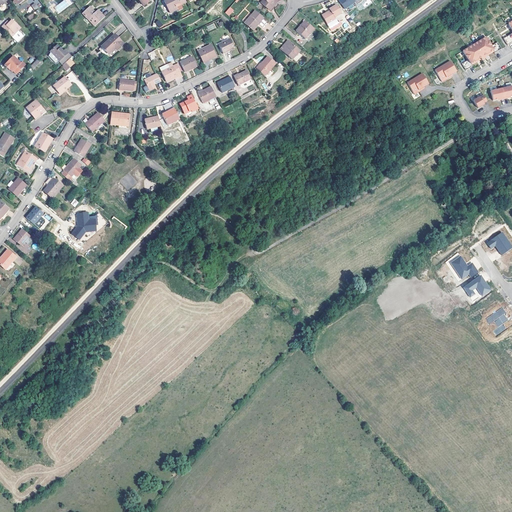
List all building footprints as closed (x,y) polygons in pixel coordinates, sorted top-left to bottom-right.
[(70,0),(63,0),(54,7),(58,14),(73,3),(70,0)] [(176,7),(187,2),(185,0),(166,0),(164,1),(170,13),(177,9),(176,7)] [(258,0),(271,11),(275,7),(276,8),(279,5),(277,3),(279,0),(258,0)] [(330,8),(326,11),(322,13),(327,21),(335,17),(334,15),(341,11),(336,2),(329,6),(330,8)] [(37,12),(40,10),(35,3),(32,6),(37,12)] [(89,6),(82,13),(95,26),(105,17),(98,10),(95,12),(94,11),(89,6)] [(234,10),(231,7),(226,13),(229,16),(234,10)] [(244,23),(252,30),(263,18),(255,11),(244,23)] [(2,27),(11,36),(20,27),(12,20),(9,23),(8,24),(6,23),(2,27)] [(314,27),(305,20),(296,30),(305,38),(314,27)] [(124,44),(115,34),(100,48),(107,56),(115,48),(117,50),(124,44)] [(462,63),(464,66),(466,70),(470,68),(473,66),(472,65),(471,63),(480,58),(481,59),(482,60),(486,58),(485,57),(484,56),(493,50),(494,52),(495,53),(502,49),(499,45),(498,42),(491,46),(486,37),(476,43),(463,51),(468,59),(462,63)] [(227,50),(230,49),(233,47),(230,39),(218,45),(223,54),(227,52),(227,50)] [(286,44),(282,49),(292,58),(300,49),(288,39),(285,43),(286,44)] [(50,52),(59,62),(68,53),(65,50),(63,52),(57,45),(50,52)] [(208,59),(208,60),(216,57),(210,45),(198,51),(203,62),(208,59)] [(154,51),(148,53),(151,60),(157,57),(154,51)] [(294,60),(297,62),(302,55),(299,52),(294,60)] [(68,53),(59,62),(60,63),(69,54),(68,53)] [(14,72),(14,71),(18,74),(27,64),(23,61),(22,63),(14,56),(6,65),(9,68),(10,67),(11,69),(14,72)] [(188,68),(189,70),(197,66),(192,56),(180,62),(184,70),(188,68)] [(264,76),(267,72),(276,63),(268,56),(261,63),(261,64),(257,69),(264,76)] [(30,66),(35,70),(41,62),(37,58),(30,66)] [(66,62),(70,68),(74,64),(70,59),(66,62)] [(456,71),(450,61),(435,70),(441,80),(451,74),(456,71)] [(67,71),(70,68),(66,62),(62,66),(67,71)] [(174,79),(182,75),(177,64),(173,66),(171,63),(159,69),(166,82),(174,78),(174,79)] [(239,85),(250,79),(246,70),(238,75),(238,73),(234,76),(238,85),(239,85)] [(414,93),(424,87),(429,84),(423,73),(407,82),(414,93)] [(161,81),(158,74),(145,80),(150,91),(156,88),(154,85),(161,81)] [(174,78),(166,82),(167,83),(174,79),(175,80),(183,76),(182,75),(174,79),(174,78)] [(222,92),(234,86),(229,76),(217,83),(222,92)] [(65,77),(54,86),(61,94),(71,85),(65,77)] [(120,79),(119,90),(133,92),(133,90),(135,90),(136,81),(120,79)] [(250,79),(239,85),(244,87),(253,83),(250,79)] [(202,102),(216,96),(211,86),(197,93),(202,102)] [(504,98),(505,98),(510,97),(511,96),(511,86),(502,88),(500,89),(491,91),(493,101),(497,100),(504,98)] [(192,111),(198,108),(191,95),(187,97),(189,100),(180,104),(185,113),(192,110),(192,111)] [(487,101),(483,96),(480,97),(474,101),(478,108),(485,104),(484,103),(487,101)] [(35,101),(26,109),(35,120),(44,112),(35,101)] [(168,125),(180,118),(172,104),(164,108),(166,112),(162,114),(168,125)] [(129,126),(130,116),(121,114),(121,113),(112,112),(110,124),(118,125),(129,126)] [(86,124),(92,132),(105,120),(99,113),(86,124)] [(147,129),(151,129),(157,127),(161,126),(158,116),(144,119),(147,129)] [(3,142),(0,147),(0,154),(4,157),(15,140),(6,134),(2,141),(3,142)] [(52,139),(43,134),(35,146),(45,152),(52,139)] [(75,152),(83,157),(91,144),(82,139),(78,146),(79,147),(75,152)] [(29,173),(34,164),(33,163),(34,162),(35,163),(38,159),(26,152),(17,165),(29,173)] [(88,166),(91,162),(84,157),(82,161),(88,166)] [(63,170),(64,171),(72,178),(74,179),(77,176),(74,173),(78,168),(81,165),(73,158),(63,170)] [(72,178),(64,171),(61,174),(69,181),(72,178)] [(17,196),(23,190),(26,186),(18,179),(9,190),(17,196)] [(52,199),(62,187),(54,180),(48,186),(49,187),(44,192),(52,199)] [(0,219),(2,217),(9,209),(0,201),(0,219)] [(43,215),(36,208),(27,218),(40,230),(45,223),(45,221),(41,217),(43,215)] [(89,220),(88,213),(78,214),(77,216),(78,221),(79,221),(79,226),(73,234),(80,240),(85,233),(92,229),(97,228),(96,226),(95,219),(91,220),(89,220)] [(91,217),(91,220),(95,219),(96,226),(103,230),(109,224),(99,213),(95,216),(91,217)] [(30,237),(23,231),(14,241),(22,247),(30,237)] [(501,255),(511,247),(501,232),(486,243),(490,249),(494,246),(495,245),(499,250),(498,250),(501,255)] [(6,270),(12,263),(16,258),(7,251),(2,257),(3,258),(0,261),(0,265),(5,270),(6,270)] [(511,252),(500,260),(503,265),(505,263),(507,265),(508,264),(510,267),(511,265),(511,252)] [(470,277),(477,272),(471,263),(467,266),(465,267),(464,265),(465,264),(459,256),(450,263),(461,279),(468,274),(470,277)] [(480,275),(463,287),(469,297),(474,294),(471,290),(474,288),(480,297),(490,290),(483,281),(482,282),(481,280),(482,279),(480,275)] [(495,336),(511,324),(511,321),(511,319),(508,321),(506,318),(504,314),(506,313),(502,307),(485,319),(489,324),(493,321),(497,327),(492,331),(495,336)]
